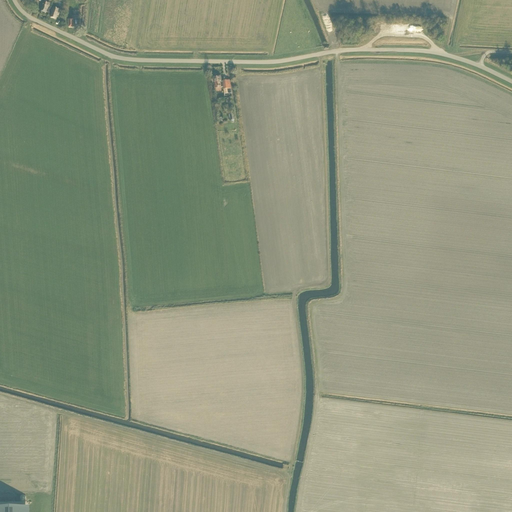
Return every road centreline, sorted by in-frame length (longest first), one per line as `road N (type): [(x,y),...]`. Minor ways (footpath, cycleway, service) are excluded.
road 1 (unclassified): [(13,0),(25,15),(123,59),(274,61),(416,50),(479,65)]
road 2 (track): [(298,511),(317,396),(311,308),(345,289),(337,51)]
